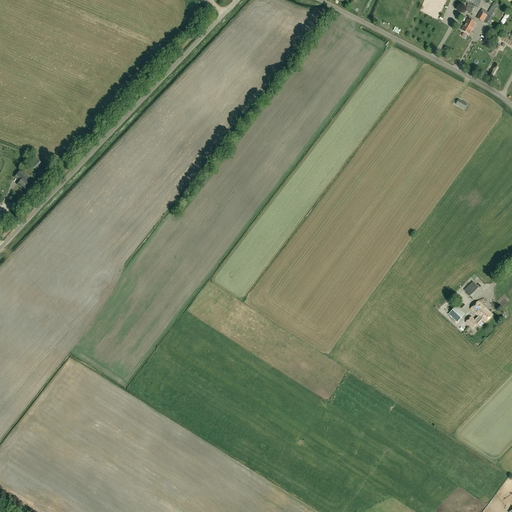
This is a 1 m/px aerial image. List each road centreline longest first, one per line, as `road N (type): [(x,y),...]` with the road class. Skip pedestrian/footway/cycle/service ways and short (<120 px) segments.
road 1 (unclassified): [(0,248),(235,0)]
road 2 (unclassified): [(511,107),(321,0)]
